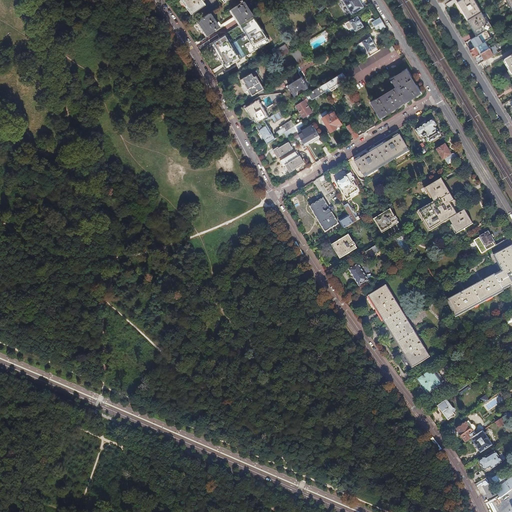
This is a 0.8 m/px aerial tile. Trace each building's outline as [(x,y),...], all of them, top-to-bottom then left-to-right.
[(204,6),(199,0),(181,0),(191,14),(204,6)] [(346,4),(350,9),(350,11),(352,10),(354,13),(364,7),(359,0),(345,0),(347,3),(346,4)] [(473,0),(460,0),(458,2),(468,19),(481,12),(473,0)] [(239,25),(252,16),(249,12),(243,2),(230,10),(234,17),(236,19),(237,21),(239,25)] [(481,12),(468,19),(478,35),(491,28),(481,12)] [(216,24),(209,14),(197,22),(206,36),(214,31),(221,26),(219,22),(216,24)] [(358,15),(349,20),(346,22),(349,26),(352,25),(353,27),(351,28),(350,29),(352,33),(364,26),(358,15)] [(273,48),(252,16),(239,25),(260,56),(273,48)] [(221,26),(214,31),(215,33),(236,19),(234,17),(221,26)] [(383,21),(380,17),(372,22),(375,26),(383,21)] [(383,21),(375,26),(377,29),(379,28),(381,30),(386,26),(383,21)] [(224,35),(211,43),(229,75),(243,67),(224,35)] [(478,35),(471,40),(475,47),(485,41),(487,40),(485,37),(481,39),(478,35)] [(364,45),(368,52),(377,47),(370,36),(359,43),(360,44),(361,46),(364,45)] [(485,41),(475,47),(470,50),(474,57),(481,53),(490,48),(491,47),(490,45),(488,46),(485,41)] [(371,55),(366,58),(343,72),(347,79),(395,49),(391,43),(379,50),(371,55)] [(285,44),(278,48),(283,57),(290,52),(285,44)] [(371,55),(368,52),(364,45),(361,46),(360,44),(358,45),(366,58),(371,55)] [(298,47),(292,51),(300,64),(306,60),(298,47)] [(490,48),(481,53),(485,60),(498,53),(496,49),(495,50),(492,52),(490,48)] [(287,88),(293,97),(298,94),(298,92),(297,91),(300,89),(303,87),(304,88),(306,89),(309,87),(304,78),(306,77),(303,71),(305,69),(316,62),(313,58),(297,68),(299,71),(299,72),(301,77),(286,86),(287,88)] [(222,67),(215,70),(220,81),(227,78),(222,67)] [(372,102),(381,116),(421,92),(407,69),(392,78),(393,79),(391,80),(392,82),(394,81),(397,87),(387,92),(372,102)] [(248,89),(253,96),(266,87),(265,86),(266,85),(263,81),(262,82),(261,80),(260,81),(257,76),(259,74),(257,70),(243,79),(241,80),(243,83),(245,83),(249,88),(248,89)] [(335,86),(342,81),(343,84),(348,81),(347,79),(343,72),(322,85),(325,91),(327,93),(336,88),(335,86)] [(325,91),(322,85),(314,90),(306,95),(307,97),(310,95),(312,99),(325,91)] [(307,102),(309,101),(307,97),(306,95),(303,97),(304,100),(302,101),(300,98),(295,101),(294,102),(303,117),(313,111),(307,102)] [(265,120),(270,117),(259,100),(246,107),(247,108),(241,111),(243,115),(248,112),(254,120),(255,119),(258,124),(265,120)] [(281,110),(272,116),(275,122),(285,116),(281,110)] [(327,111),(321,114),(331,131),(337,128),(336,127),(342,124),(334,112),(334,111),(333,110),(328,113),(327,111)] [(295,126),(296,125),(292,119),(282,126),(283,127),(277,131),(277,132),(279,136),(295,126)] [(430,142),(430,141),(431,143),(441,137),(440,135),(441,135),(438,130),(437,130),(434,126),(437,125),(433,119),(427,123),(426,122),(422,125),(422,126),(416,130),(420,137),(422,136),(423,136),(425,137),(426,136),(430,142)] [(258,124),(257,125),(268,143),(276,138),(265,120),(258,124)] [(306,124),(304,120),(296,125),(295,126),(298,132),(301,130),(300,127),(306,124)] [(347,126),(354,139),(359,136),(358,133),(359,132),(353,122),(347,126)] [(320,136),(313,123),(310,124),(311,126),(299,133),(306,145),(315,139),(320,136)] [(405,151),(405,149),(408,147),(400,134),(355,162),(363,174),(366,172),(367,174),(405,151)] [(273,148),(278,158),(293,149),(289,141),(279,147),(278,145),(273,148)] [(443,159),(445,158),(448,165),(464,155),(462,150),(455,155),(455,154),(454,154),(453,154),(452,154),(451,154),(445,144),(437,149),(443,159)] [(426,146),(418,150),(422,157),(430,152),(426,146)] [(300,155),(285,165),(290,172),(295,169),(294,167),(304,161),(300,155)] [(353,177),(352,175),(351,173),(347,175),(336,182),(347,200),(350,200),(351,197),(352,197),(350,195),(359,189),(356,183),(357,182),(355,179),(353,177)] [(325,174),(319,178),(328,193),(329,193),(334,190),(325,174)] [(457,233),(473,223),(465,209),(461,212),(442,178),(426,188),(434,202),(419,211),(431,231),(449,219),(457,233)] [(331,212),(335,210),(333,207),(329,209),(323,199),(311,207),(314,212),(313,212),(317,217),(322,226),(325,231),(338,224),(331,212)] [(348,204),(344,206),(350,215),(354,222),(357,220),(352,211),(348,204)] [(384,232),(400,223),(391,209),(376,218),(384,232)] [(350,215),(340,221),(344,228),(354,222),(350,215)] [(409,240),(412,246),(414,245),(404,229),(402,230),(408,241),(409,240)] [(479,242),(482,240),(489,250),(496,245),(494,242),(495,242),(488,231),(477,238),(479,242)] [(342,257),(357,248),(349,234),(334,244),(342,257)] [(383,249),(380,243),(366,252),(370,258),(376,254),(376,253),(383,249)] [(511,288),(511,245),(494,255),(503,271),(499,274),(499,275),(496,277),(495,274),(491,276),(466,289),(446,300),(454,315),(458,314),(458,315),(481,303),(500,292),(499,291),(503,289),(502,288),(505,286),(506,287),(510,285),(511,288)] [(361,288),(370,282),(358,263),(349,269),(352,273),(350,274),(355,282),(356,281),(361,288)] [(386,324),(399,345),(412,368),(411,368),(430,357),(418,337),(396,301),(386,285),(368,296),(369,296),(386,324)] [(384,323),(397,345),(411,368),(412,368),(399,345),(386,324),(369,296),(368,296),(371,302),(384,323)] [(466,335),(459,339),(462,344),(465,348),(471,345),(466,335)] [(435,368),(432,370),(418,379),(428,393),(441,384),(445,382),(435,368)] [(478,377),(473,381),(459,391),(461,395),(470,388),(469,388),(472,386),(471,386),(479,379),(478,377)] [(434,402),(437,406),(450,397),(447,392),(434,402)] [(453,408),(451,409),(445,401),(438,406),(442,412),(448,420),(456,415),(454,412),(455,411),(456,409),(455,408),(453,408)] [(511,420),(508,414),(496,422),(500,427),(511,420)] [(463,438),(466,442),(472,438),(477,435),(474,431),(475,430),(475,429),(475,428),(475,427),(474,426),(473,425),(472,425),(472,424),(469,421),(467,422),(466,422),(457,429),(459,433),(463,438)] [(481,452),(492,445),(483,431),(477,435),(472,438),(481,452)] [(485,469),(485,470),(486,469),(490,467),(491,469),(502,462),(496,452),(493,453),(491,454),(491,453),(489,455),(486,457),(486,456),(479,460),(480,461),(479,463),(481,465),(482,465),(482,466),(482,467),(483,469),(485,469)] [(511,477),(495,490),(500,497),(511,487),(511,477)] [(487,478),(476,484),(487,506),(490,505),(493,511),(501,506),(487,478)]
